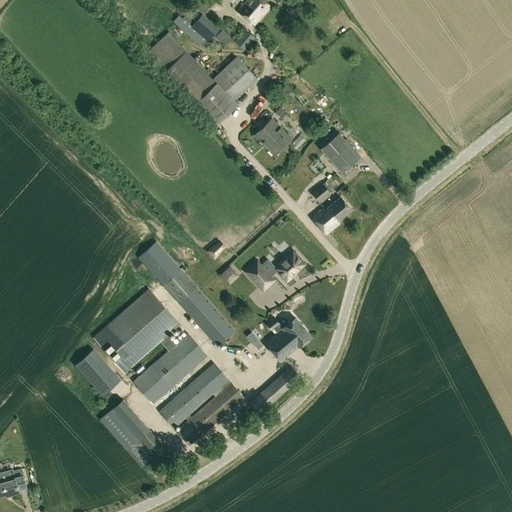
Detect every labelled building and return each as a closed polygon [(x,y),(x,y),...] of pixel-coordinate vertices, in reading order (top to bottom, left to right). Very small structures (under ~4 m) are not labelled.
[(202,13),(204,14),(208,8),(199,0),(198,0),(183,18),(191,26),(202,13)] [(245,0),(237,10),(254,25),(270,6),(262,0),(241,0),(242,1),(242,0),(245,0)] [(220,28),(204,14),(202,13),(191,26),(183,18),(181,16),(175,23),(202,47),(220,28)] [(245,49),(255,37),(244,29),(234,41),(245,49)] [(222,30),(216,36),(226,45),(231,39),(222,30)] [(168,31),(146,52),(215,125),(238,104),(235,100),(258,78),(236,56),(213,78),(168,31)] [(286,82),(280,87),(288,95),(293,90),(286,82)] [(281,119),(287,113),(280,107),(276,111),(275,112),(281,119)] [(329,121),(325,117),(321,123),(325,126),(329,121)] [(281,127),(276,132),(273,128),(277,124),(271,118),(254,135),(274,156),(292,139),(281,127)] [(304,129),(300,125),(295,131),(298,134),(304,129)] [(321,148),(342,172),(360,156),(339,132),(321,148)] [(312,192),(319,202),(320,201),(332,192),(325,182),(312,192)] [(341,197),(325,210),(324,208),(312,218),(326,234),(339,223),(338,221),(352,210),(341,197)] [(207,251),(214,258),(217,255),(215,253),(217,250),(219,252),(222,248),(218,243),(214,247),(213,245),(207,251)] [(258,261),(246,271),(260,286),(271,276),(271,275),(277,270),(287,281),(292,276),(296,272),(298,274),(306,267),(304,265),(306,264),(296,254),(293,250),(285,258),(275,267),(268,260),(262,265),(258,261)] [(162,284),(217,347),(235,331),(180,269),(162,284)] [(228,269),(222,274),(229,283),(235,277),(228,269)] [(139,359),(160,341),(167,334),(179,324),(149,289),(108,325),(94,338),(124,372),(139,359)] [(281,361),(298,346),(283,327),(282,328),(279,325),(280,324),(275,317),(266,324),(272,331),(274,329),(277,333),(265,343),(281,361)] [(283,327),(298,346),(299,346),(311,336),(295,317),(283,327)] [(175,343),(168,350),(132,381),(153,404),(207,355),(187,332),(175,343)] [(167,334),(160,341),(168,350),(175,343),(167,334)] [(120,380),(93,349),(75,364),(103,395),(120,380)] [(174,427),(185,418),(187,420),(176,430),(189,446),(244,397),(214,362),(158,411),(174,427)] [(259,414),(301,377),(291,365),(249,402),(259,414)] [(123,399),(99,419),(126,450),(142,467),(165,447),(150,429),(123,399)] [(18,489),(27,487),(24,474),(22,468),(0,473),(0,495),(11,493),(11,495),(19,493),(18,489)]
